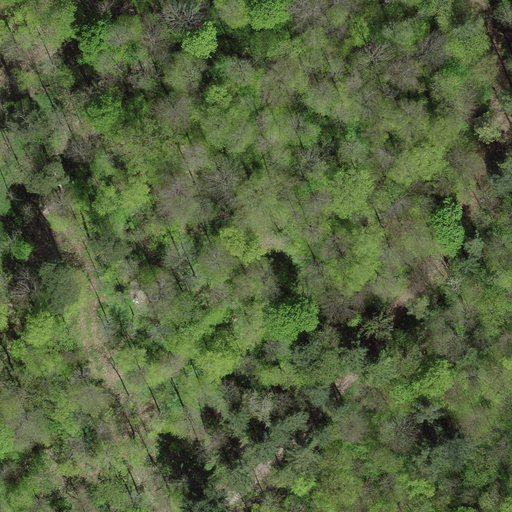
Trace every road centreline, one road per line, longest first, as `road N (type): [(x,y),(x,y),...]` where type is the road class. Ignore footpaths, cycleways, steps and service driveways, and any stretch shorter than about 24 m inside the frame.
road 1 (track): [(217,511),(285,455),(455,231)]
road 2 (track): [(455,231),(489,153),(498,87),(489,34),(472,0)]
